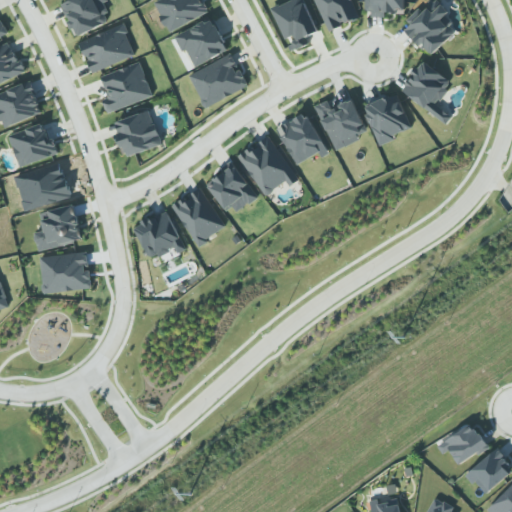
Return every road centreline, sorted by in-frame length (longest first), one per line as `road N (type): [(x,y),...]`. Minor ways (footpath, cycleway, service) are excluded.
road 1 (residential): [(491,0),(506,36),(511,88),(496,159),(473,193),(442,224),(282,330),(134,455),(18,511)]
road 2 (residential): [(79,378),(114,335),(118,271),(88,151),(22,0)]
road 3 (residential): [(103,202),(160,177),(283,89),(341,61),(373,58)]
